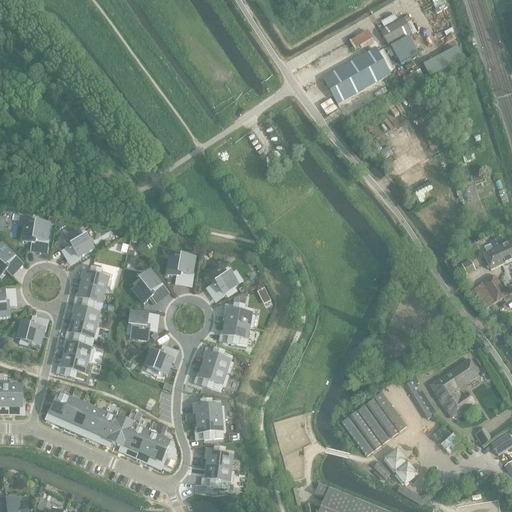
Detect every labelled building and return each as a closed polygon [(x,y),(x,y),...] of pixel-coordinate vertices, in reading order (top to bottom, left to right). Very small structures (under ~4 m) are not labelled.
[(395,16),(381,24),(384,29),(397,21),(395,16)] [(389,47),(411,35),(402,20),(381,33),(389,47)] [(349,43),(355,52),(372,41),(367,33),(349,43)] [(408,38),(390,49),(400,66),(418,56),(413,47),(408,38)] [(322,80),(338,107),(390,77),(375,50),(322,80)] [(430,77),(461,63),(455,50),(424,64),(430,77)] [(62,223),(57,226),(60,231),(65,228),(62,223)] [(28,245),(35,246),(35,243),(46,245),(49,228),(38,227),(38,225),(30,224),(29,228),(25,227),(24,234),(23,244),(28,245)] [(67,246),(70,252),(72,250),(79,260),(93,252),(87,242),(88,241),(84,234),(81,236),(79,233),(64,241),(67,246)] [(490,270),(491,273),(511,263),(511,242),(504,247),(501,239),(489,245),(490,246),(485,249),(488,254),(483,256),(490,271),(490,270)] [(35,246),(28,245),(27,248),(27,249),(28,249),(34,250),(39,251),(40,251),(45,252),(46,251),(46,245),(35,243),(35,246)] [(70,252),(67,246),(64,248),(63,248),(64,249),(66,253),(67,254),(69,258),(70,258),(73,264),(79,260),(72,250),(70,252)] [(7,269),(15,260),(2,249),(0,250),(0,279),(3,275),(8,270),(7,269)] [(173,278),(180,279),(180,277),(192,279),(194,262),(183,260),(183,258),(175,257),(174,261),(170,260),(168,277),(173,278)] [(8,270),(3,275),(7,278),(7,279),(8,278),(12,274),(12,273),(15,270),(16,269),(19,265),(20,265),(19,264),(15,260),(7,269),(8,270)] [(462,266),(467,276),(476,272),(471,262),(462,266)] [(211,283),(215,289),(217,288),(223,297),(237,288),(230,278),(232,277),(227,271),(224,273),(222,269),(208,279),(211,283)] [(84,289),(103,294),(104,292),(105,293),(108,293),(111,283),(108,282),(109,276),(102,275),(91,272),(90,277),(87,277),(84,289)] [(150,276),(141,283),(142,285),(133,292),(144,305),(148,302),(153,298),(152,296),(161,288),(150,276)] [(180,279),(173,278),(172,282),(173,282),(179,283),(184,284),(185,284),(190,285),(191,284),(192,279),(180,277),(180,279)] [(473,292),(486,311),(508,297),(495,277),(473,292)] [(215,289),(211,283),(207,286),(207,287),(210,291),(213,296),(214,296),(217,301),(218,301),(223,297),(217,288),(215,289)] [(153,298),(148,302),(151,305),(156,301),(160,298),(161,297),(165,294),(165,293),(161,288),(152,296),(153,298)] [(99,311),(101,312),(102,306),(100,306),(103,294),(84,289),(80,301),(84,302),(83,307),(94,310),(99,311)] [(9,306),(9,313),(14,312),(14,306),(14,305),(13,300),(13,299),(12,294),(5,295),(6,306),(9,306)] [(0,319),(10,318),(9,313),(9,306),(6,306),(5,295),(0,295),(0,319)] [(75,324),(94,329),(97,317),(99,317),(101,312),(99,311),(94,310),(83,307),(82,312),(78,311),(75,324)] [(227,326),(247,329),(248,328),(252,329),(254,318),(251,317),(252,312),(245,310),(234,309),(233,314),(229,313),(227,326)] [(147,330),(148,319),(131,317),(130,328),(128,328),(127,336),(131,337),(131,341),(148,343),(149,337),(149,330),(147,330)] [(149,330),(149,337),(153,338),(154,338),(154,337),(155,332),(155,331),(156,326),(156,325),(156,320),(156,319),(148,319),(147,330),(149,330)] [(31,321),(29,326),(34,327),(33,330),(44,333),(46,325),(47,324),(46,324),(42,323),(41,323),(36,322),(36,321),(31,320),(31,321)] [(18,341),(29,343),(28,346),(40,349),(44,333),(33,330),(34,327),(29,326),(22,324),(18,341)] [(75,337),(74,342),(85,345),(92,347),(93,341),(96,342),(99,331),(96,331),(94,330),(94,329),(75,324),(72,336),(75,337)] [(247,329),(227,326),(225,339),(229,339),(228,345),(239,347),(246,348),(247,342),(245,341),(247,329)] [(69,346),(66,359),(86,364),(86,362),(88,362),(91,363),(93,353),(91,352),(92,347),(85,345),(74,342),(73,347),(69,346)] [(160,350),(158,354),(163,356),(162,359),(173,363),(175,355),(175,354),(171,353),(170,352),(166,351),(165,351),(161,349),(160,349),(160,350)] [(155,374),(166,379),(173,363),(162,359),(163,356),(158,354),(156,353),(151,352),(148,361),(145,368),(156,372),(155,374)] [(205,369),(224,375),(225,374),(229,375),(232,365),(230,364),(232,359),(228,357),(217,354),(214,353),(212,358),(209,357),(205,369)] [(86,364),(66,359),(63,371),(67,372),(65,377),(77,380),(83,382),(85,377),(85,376),(87,377),(90,366),(87,366),(85,365),(86,364)] [(429,387),(452,420),(474,405),(468,396),(462,400),(456,392),(478,378),(469,362),(429,387)] [(224,375),(205,369),(201,381),(204,382),(203,388),(206,389),(216,392),(220,393),(222,388),(225,389),(228,378),(224,377),(224,375)] [(407,386),(428,421),(433,418),(412,383),(407,386)] [(0,411),(6,411),(6,416),(9,416),(9,411),(10,390),(10,389),(0,389),(0,411)] [(9,411),(9,416),(13,417),(13,411),(24,412),(24,403),(22,403),(22,390),(10,389),(10,390),(9,411)] [(388,392),(377,401),(401,433),(412,424),(388,392)] [(56,426),(60,427),(62,422),(70,402),(59,397),(54,409),(51,408),(48,417),(58,421),(56,426)] [(367,405),(392,439),(398,435),(373,401),(367,405)] [(62,422),(60,427),(63,429),(65,424),(73,427),(81,407),(70,402),(62,422)] [(198,411),(199,424),(219,422),(218,410),(220,410),(220,403),(213,404),(201,405),(202,410),(198,411)] [(81,407),(73,427),(80,431),(78,435),(82,437),(84,432),(92,412),(81,407)] [(358,412),(383,446),(390,441),(365,407),(358,412)] [(103,417),(92,412),(84,432),(82,437),(85,438),(87,433),(95,437),(103,417)] [(350,418),(375,452),(381,447),(356,413),(350,418)] [(46,421),(56,426),(58,421),(48,417),(46,421)] [(100,445),(104,446),(106,442),(114,421),(103,417),(95,437),(102,440),(100,445)] [(342,424),(367,458),(373,453),(348,420),(342,424)] [(106,442),(104,446),(107,448),(109,443),(110,441),(112,442),(111,445),(116,447),(125,426),(126,424),(121,422),(120,424),(114,421),(106,442)] [(219,422),(199,424),(200,436),(204,436),(204,441),(216,441),(223,440),(222,434),(220,434),(219,422)] [(63,429),(78,435),(80,431),(73,427),(65,424),(63,429)] [(122,455),(126,456),(128,451),(136,431),(131,429),(132,426),(126,424),(125,426),(116,447),(122,449),(123,447),(125,448),(124,450),(122,455)] [(434,436),(438,442),(448,433),(444,428),(434,436)] [(128,451),(126,456),(129,457),(131,452),(139,456),(147,436),(136,431),(128,451)] [(85,438),(100,445),(102,440),(95,437),(87,433),(85,438)] [(451,455),(463,443),(454,434),(442,445),(451,455)] [(147,436),(139,456),(146,459),(144,464),(148,465),(150,461),(158,440),(147,436)] [(511,442),(508,436),(491,447),(498,458),(511,448),(511,442)] [(150,461),(148,465),(151,467),(153,462),(163,467),(167,459),(165,458),(170,445),(158,440),(150,461)] [(107,448),(122,455),(124,450),(125,448),(123,447),(122,449),(116,447),(111,445),(112,442),(110,441),(109,443),(107,448)] [(129,457),(144,464),(146,459),(139,456),(131,452),(129,457)] [(209,470),(229,472),(230,460),(232,460),(233,454),(226,453),(215,452),(214,457),(210,457),(209,470)] [(392,452),(381,461),(402,485),(412,476),(392,452)] [(151,467),(161,471),(163,467),(153,462),(151,467)] [(374,469),(385,481),(391,475),(380,463),(374,469)] [(229,472),(209,470),(207,482),(211,483),(210,488),(222,490),(229,490),(229,484),(232,485),(233,474),(229,474),(229,472)] [(319,511),(381,511),(319,486),(315,496),(325,500),(319,511)] [(401,487),(398,493),(422,508),(434,499),(429,493),(421,499),(401,487)] [(6,503),(7,511),(25,511),(25,504),(18,505),(18,502),(6,503)]
